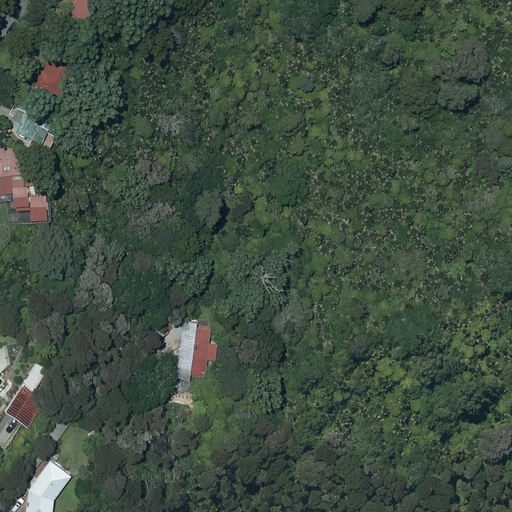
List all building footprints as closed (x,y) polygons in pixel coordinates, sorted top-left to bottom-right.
[(55,0),(53,4),(81,20),(92,0),(55,0)] [(30,86),(65,101),(85,58),(52,43),(39,70),(38,70),(30,86)] [(28,141),(36,145),(37,142),(40,144),(56,112),(18,94),(8,117),(15,121),(11,130),(29,138),(28,141)] [(17,136),(0,136),(0,192),(9,192),(9,208),(27,208),(27,218),(43,218),(43,191),(33,192),(33,174),(17,174),(17,136)] [(173,377),(202,380),(205,359),(213,360),(215,343),(207,342),(209,327),(196,326),(197,320),(180,318),(173,377)] [(9,407),(35,423),(54,393),(41,385),(54,364),(40,355),(9,407)] [(59,511),(61,495),(79,470),(58,455),(36,485),(31,511),(59,511)]
